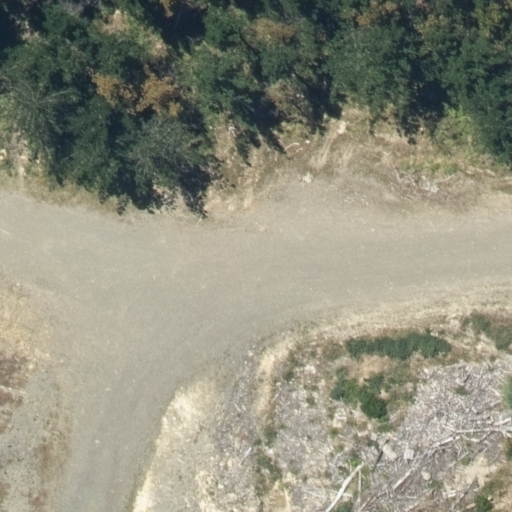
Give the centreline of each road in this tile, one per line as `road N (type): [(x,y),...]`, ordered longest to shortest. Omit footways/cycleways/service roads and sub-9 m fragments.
road 1 (track): [(511,260),(306,300),(124,289)]
road 2 (track): [(124,289),(89,511)]
road 3 (track): [(124,289),(0,237)]
